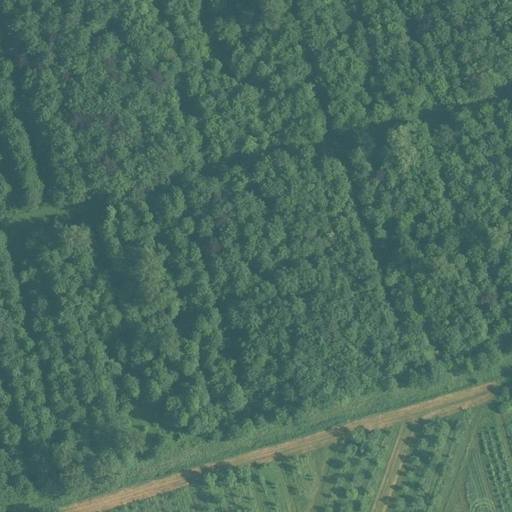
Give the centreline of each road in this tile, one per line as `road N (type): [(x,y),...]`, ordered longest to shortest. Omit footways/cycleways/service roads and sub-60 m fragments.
road 1 (track): [(511,92),(0,224)]
road 2 (track): [(378,511),(415,411),(511,384)]
